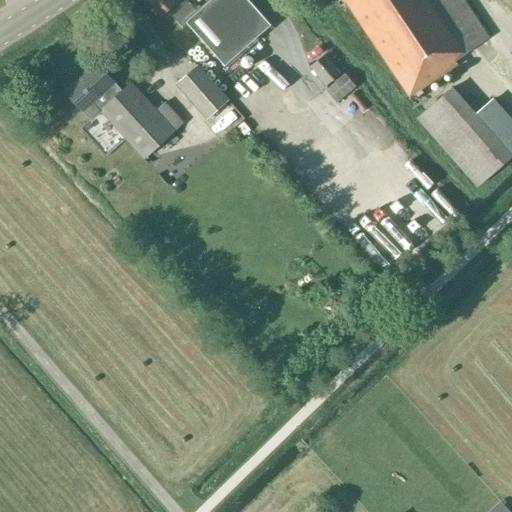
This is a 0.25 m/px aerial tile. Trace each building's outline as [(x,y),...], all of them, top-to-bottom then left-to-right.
[(187,21),(228,68),(277,26),(254,0),(209,0),(193,14),(181,0),(153,0),(164,13),(170,8),(184,24),(187,21)] [(344,0),(409,97),(457,65),(454,61),(489,38),(463,0),(344,0)] [(271,50),(290,73),(296,68),(276,45),(271,50)] [(342,71),(325,53),(308,68),(325,86),(342,71)] [(123,88),(99,61),(68,89),(95,119),(104,110),(147,157),(186,122),(168,102),(158,111),(131,81),(123,88)] [(228,99),(197,64),(174,84),(206,119),(228,99)] [(336,103),(355,86),(345,74),(326,91),(336,103)] [(354,96),(372,108),(379,99),(361,87),(354,96)] [(477,186),(511,156),(452,88),(417,118),(477,186)] [(344,318),(363,300),(356,293),(337,311),(344,318)] [(511,511),(511,510),(503,500),(489,511),(511,511)]
